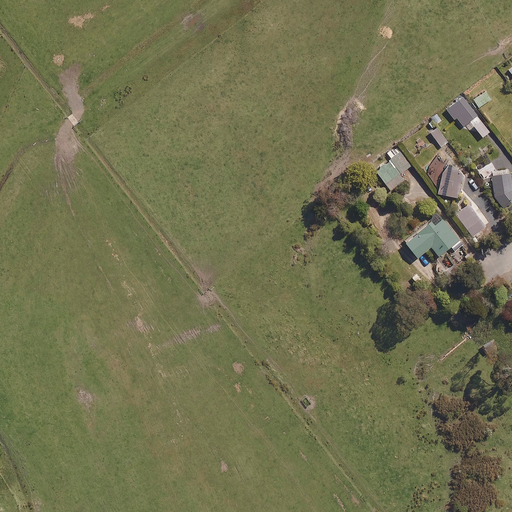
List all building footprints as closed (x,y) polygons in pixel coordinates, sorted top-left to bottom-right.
[(490,99),(485,91),(473,99),(478,107),(490,99)] [(461,95),(444,108),(453,119),(455,118),(462,127),(477,115),(461,95)] [(447,141),(436,127),(429,132),(440,146),(447,141)] [(411,165),(400,150),(395,154),(390,148),(385,152),(389,158),(387,159),(389,161),(375,171),(389,190),(403,179),(399,174),(411,165)] [(437,195),(441,192),(444,196),(445,194),(448,198),(452,194),(455,198),(458,193),(463,186),(459,182),(463,177),(448,161),(446,164),(438,154),(426,172),(438,187),(434,191),(437,195)] [(511,180),(508,175),(511,173),(507,167),(503,170),(500,166),(495,169),(492,164),(478,174),(483,181),(488,177),(493,183),(490,184),(493,189),(490,192),(500,206),(511,197),(511,180)] [(474,213),(468,204),(455,213),(471,236),(484,226),(474,213)] [(462,243),(438,213),(403,241),(416,256),(429,245),(437,255),(450,245),(454,250),(462,243)]
